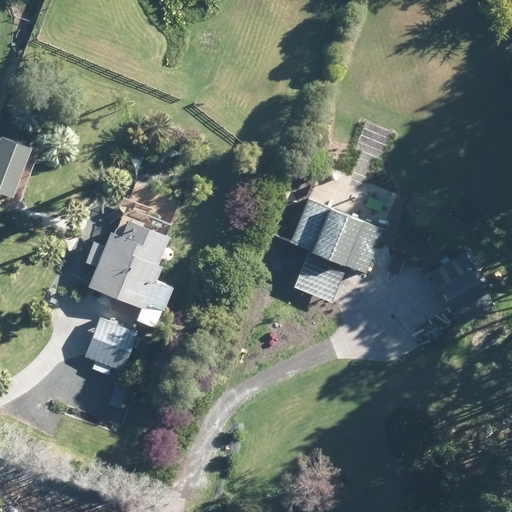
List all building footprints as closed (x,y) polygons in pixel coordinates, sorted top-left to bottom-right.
[(0,195),(10,199),(26,150),(0,140),(0,195)] [(359,270),(373,238),(376,229),(302,197),(284,239),(306,249),(290,284),(326,299),(342,262),(359,270)] [(151,267),(162,240),(122,224),(118,233),(112,232),(110,237),(106,235),(100,249),(89,244),(81,264),(92,268),(91,273),(84,289),(101,296),(139,311),(141,306),(158,313),(168,290),(151,282),(156,270),(151,267)] [(494,303),(463,252),(429,273),(460,323),(494,303)] [(371,260),(366,273),(376,277),(381,265),(371,260)] [(118,372),(132,334),(96,320),(82,359),(118,372)] [(116,412),(126,387),(113,383),(105,408),(116,412)]
